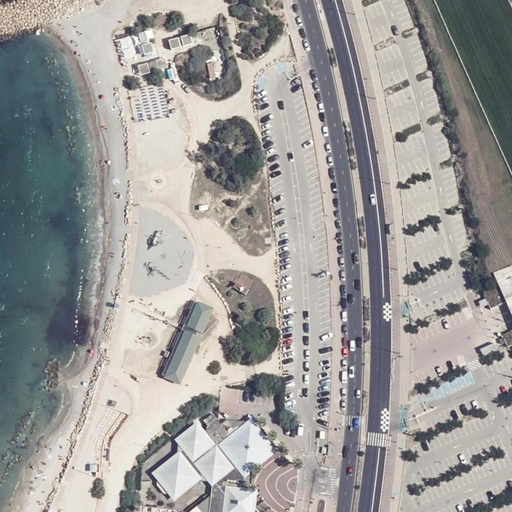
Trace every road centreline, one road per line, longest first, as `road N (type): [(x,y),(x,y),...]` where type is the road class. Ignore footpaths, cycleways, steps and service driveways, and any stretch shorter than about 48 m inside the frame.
road 1 (tertiary): [(365,511),(378,385),(375,242),(330,0)]
road 2 (tertiary): [(305,0),(341,161),(353,282),(343,511)]
